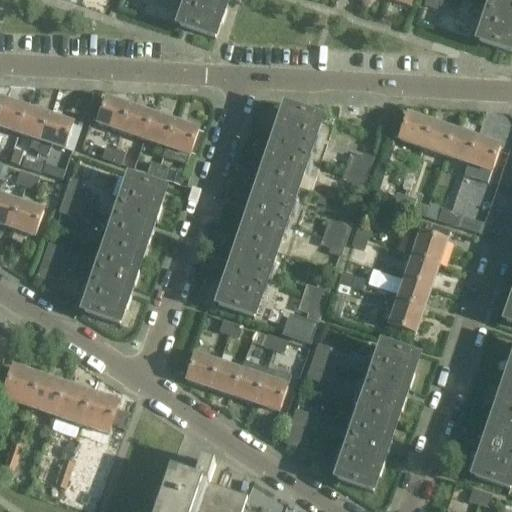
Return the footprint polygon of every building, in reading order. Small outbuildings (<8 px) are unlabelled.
[(189,0),(179,30),(215,42),(220,27),(222,27),(227,12),(226,11),(228,6),(229,6),(231,0),(189,0)] [(387,0),(387,2),(410,10),(413,0),(387,0)] [(436,7),(438,0),(427,0),(425,8),(435,11),(436,7)] [(438,0),(436,7),(447,11),(450,0),(438,0)] [(511,0),(494,0),(479,46),(511,57),(511,0)] [(122,135),(131,111),(108,103),(99,127),(122,135)] [(4,104),(0,116),(0,129),(19,136),(27,111),(4,104)] [(27,111),(19,136),(33,141),(30,151),(38,154),(39,154),(42,144),(50,119),(27,111)] [(153,118),(131,111),(122,135),(145,143),(153,118)] [(263,179),(299,191),(321,125),(286,113),(263,179)] [(176,126),(153,118),(145,143),(168,150),(176,126)] [(50,119),(42,144),(65,152),(73,129),(73,127),(50,119)] [(423,152),(431,127),(408,119),(400,144),(423,152)] [(176,126),(168,150),(164,161),(188,169),(191,158),(199,134),(176,126)] [(454,135),(431,127),(423,152),(446,160),(454,135)] [(73,129),(65,152),(73,155),(81,131),(73,129)] [(477,142),(454,135),(446,160),(468,167),(477,142)] [(477,142),(468,167),(491,175),(500,150),(477,142)] [(390,148),(372,201),(393,208),(392,210),(402,213),(407,200),(397,196),(397,198),(391,196),(394,187),(388,185),(399,151),(390,148)] [(363,196),(375,161),(362,156),(361,160),(351,157),(342,184),(352,187),(350,191),(363,196)] [(26,157),(22,170),(32,173),(36,160),(26,157)] [(42,176),(46,163),(36,160),(32,173),(42,176)] [(408,199),(419,164),(413,162),(408,177),(406,176),(403,185),(405,186),(403,192),(405,193),(403,198),(408,199)] [(170,172),(166,184),(180,189),(184,177),(170,172)] [(20,174),(16,187),(26,190),(30,177),(20,174)] [(36,194),(40,181),(30,177),(26,190),(36,194)] [(276,256),(299,191),(263,179),(241,244),(276,256)] [(71,180),(59,215),(71,220),(73,216),(83,219),(92,193),(82,189),(84,185),(71,180)] [(108,249),(143,261),(165,195),(131,183),(108,249)] [(21,206),(0,199),(0,226),(12,231),(21,206)] [(412,217),(417,203),(407,200),(402,213),(412,217)] [(21,206),(12,231),(35,239),(43,214),(21,206)] [(426,218),(425,220),(447,228),(452,215),(430,207),(429,211),(421,208),(419,216),(426,218)] [(342,260),(353,226),(352,225),(357,212),(343,208),(339,221),(341,221),(339,226),(329,222),(320,248),(331,252),(329,256),(342,260)] [(458,231),(462,219),(452,215),(447,228),(458,231)] [(475,220),(470,234),(480,237),(485,224),(475,220)] [(372,234),(358,230),(355,240),(368,245),(372,234)] [(414,260),(438,269),(446,245),(411,233),(403,257),(414,260)] [(373,271),(380,249),(368,245),(355,240),(352,250),(355,251),(351,263),(373,271)] [(254,322),(271,273),(276,256),(241,244),(219,310),(254,322)] [(49,246),(37,281),(38,281),(36,289),(47,293),(51,280),(60,283),(69,258),(60,254),(61,251),(49,246)] [(108,249),(85,315),(120,328),(143,261),(108,249)] [(431,291),(437,273),(438,269),(414,260),(406,283),(431,291)] [(355,280),(342,275),(339,285),(352,289),(355,280)] [(423,314),(431,291),(406,283),(399,305),(389,301),(388,302),(423,314)] [(363,294),(352,290),(352,289),(339,285),(335,295),(337,295),(332,311),(342,315),(346,303),(359,307),(363,294)] [(319,325),(331,291),(318,287),(317,291),(307,288),(302,302),(293,299),(290,309),(299,312),(298,314),(308,317),(307,321),(319,325)] [(423,314),(388,302),(386,310),(396,313),(391,328),(415,337),(423,314)] [(224,322),(219,335),(230,339),(234,326),(224,322)] [(291,322),(286,338),(309,346),(315,330),(291,322)] [(234,326),(230,339),(252,346),(256,335),(243,331),(244,329),(234,326)] [(256,335),(252,346),(274,354),(278,341),(269,337),(268,339),(256,335)] [(0,372),(10,343),(0,339),(0,372)] [(278,341),(274,354),(283,357),(288,344),(278,341)] [(318,347),(306,381),(319,385),(320,381),(331,385),(333,377),(340,380),(343,370),(347,371),(350,362),(330,355),(331,351),(318,347)] [(361,417),(396,429),(418,363),(383,351),(361,417)] [(197,359),(188,384),(211,392),(220,367),(197,359)] [(220,367),(211,392),(233,400),(246,364),(245,364),(241,374),(220,367)] [(246,364),(233,400),(256,407),(268,372),(246,364)] [(511,371),(498,414),(511,419),(511,371)] [(30,411),(40,381),(14,372),(4,402),(30,411)] [(268,372),(256,407),(279,415),(287,390),(291,379),(276,374),(276,375),(268,372)] [(66,390),(40,381),(30,411),(56,420),(66,390)] [(56,420),(81,428),(92,399),(66,390),(56,420)] [(92,399),(81,428),(108,438),(118,408),(92,399)] [(296,411),(284,447),(288,448),(286,453),(295,456),(298,446),(308,449),(317,423),(308,420),(309,416),(296,411)] [(511,486),(511,419),(498,414),(475,481),(510,493),(511,486)] [(396,429),(361,417),(338,483),(373,495),(396,429)] [(22,449),(12,446),(8,459),(18,462),(22,449)] [(8,459),(4,472),(13,475),(18,462),(8,459)] [(202,463),(196,481),(204,484),(193,511),(242,511),(247,499),(208,486),(215,467),(202,463)] [(73,467),(64,464),(59,477),(69,480),(73,467)] [(196,481),(195,481),(171,473),(157,511),(193,511),(204,484),(196,481)] [(59,477),(55,490),(65,493),(69,480),(59,477)] [(460,490),(452,511),(465,511),(472,494),(460,490)] [(473,492),(469,505),(479,508),(484,495),(473,492)] [(489,511),(493,499),(484,495),(479,508),(489,511)]
